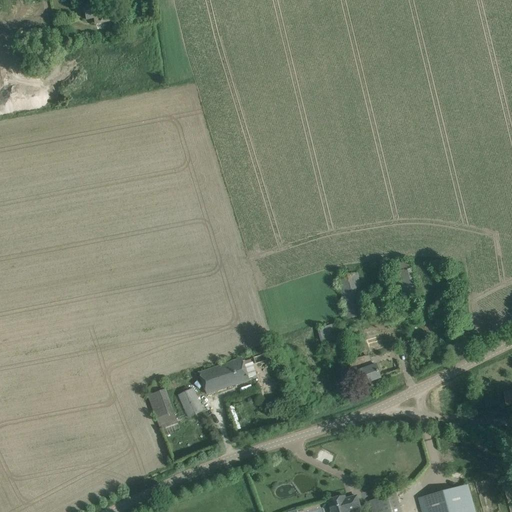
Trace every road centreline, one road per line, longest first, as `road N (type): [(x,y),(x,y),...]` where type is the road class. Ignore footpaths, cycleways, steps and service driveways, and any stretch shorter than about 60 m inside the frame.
road 1 (unclassified): [(104,511),(342,424),(511,345)]
road 2 (track): [(511,417),(376,408)]
